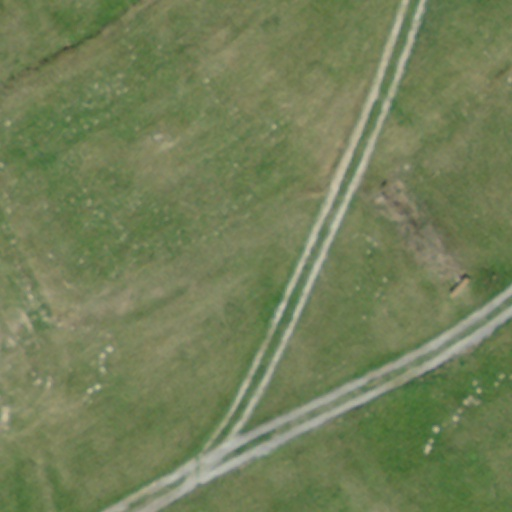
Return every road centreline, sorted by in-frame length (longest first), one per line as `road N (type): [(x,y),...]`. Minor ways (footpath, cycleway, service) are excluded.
road 1 (track): [(408,0),(222,466)]
road 2 (track): [(138,511),(511,286)]
